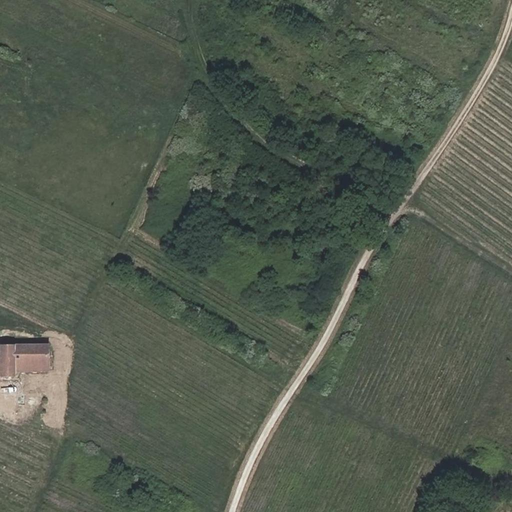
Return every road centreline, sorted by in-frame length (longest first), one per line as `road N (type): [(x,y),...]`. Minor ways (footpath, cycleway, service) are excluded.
road 1 (track): [(235,511),(248,459),(329,337),(384,218),(405,201)]
road 2 (track): [(194,0),(204,66),(283,151),(384,218)]
road 3 (track): [(511,0),(495,51),(405,201)]
road 4 (track): [(405,201),(511,275)]
